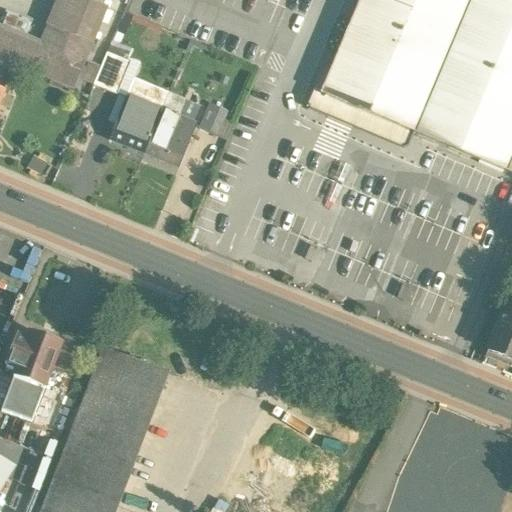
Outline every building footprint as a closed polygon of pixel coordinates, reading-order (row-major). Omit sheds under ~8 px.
[(87,0),(70,0),(58,31),(70,36),(63,53),(84,61),(85,61),(107,8),(87,0)] [(511,0),(361,0),(321,94),(511,174),(511,0)] [(63,53),(0,26),(0,59),(74,90),(86,62),(85,61),(84,61),(63,53)] [(107,54),(93,87),(117,96),(131,63),(107,54)] [(133,80),(109,140),(144,154),(150,137),(161,111),(168,95),(133,80)] [(217,115),(206,110),(198,129),(208,134),(217,115)] [(195,126),(161,111),(150,137),(185,151),(195,126)] [(185,151),(150,137),(144,154),(178,168),(185,151)] [(267,233),(260,249),(277,256),(283,241),(267,233)] [(511,303),(507,302),(487,352),(511,362),(511,303)] [(60,348),(29,337),(26,344),(15,374),(13,381),(43,393),(60,348)] [(16,341),(5,370),(15,374),(26,344),(16,341)] [(105,351),(44,511),(95,511),(150,368),(105,351)] [(43,393),(13,381),(1,413),(31,424),(43,393)] [(459,511),(398,484),(385,511),(485,511),(497,486),(476,477),(460,511),(459,511)]
